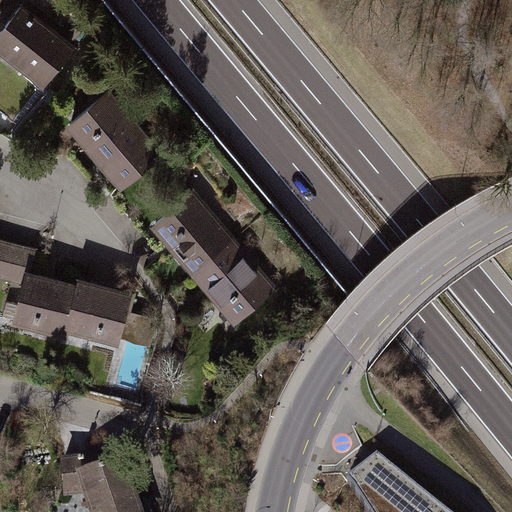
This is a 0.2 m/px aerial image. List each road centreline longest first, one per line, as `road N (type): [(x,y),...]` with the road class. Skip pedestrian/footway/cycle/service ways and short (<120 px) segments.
road 1 (motorway): [(156,0),(511,428)]
road 2 (motorway): [(511,332),(235,0)]
road 3 (tertiary): [(511,209),(408,277),(344,342),(302,425),(276,511)]
road 4 (residential): [(0,160),(139,273)]
road 5 (residential): [(0,394),(143,428)]
